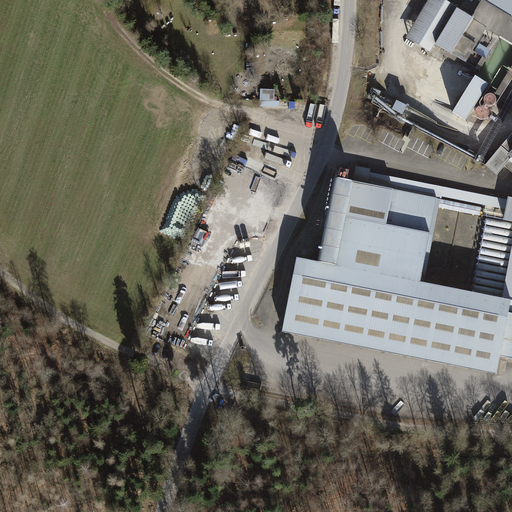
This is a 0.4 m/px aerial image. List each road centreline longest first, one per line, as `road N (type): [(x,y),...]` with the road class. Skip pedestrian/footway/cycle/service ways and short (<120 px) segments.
road 1 (track): [(0,271),(69,322),(207,391),(415,426),(511,433)]
road 2 (residential): [(207,391),(328,137),(351,0)]
road 3 (unknown): [(320,156),(511,194)]
road 4 (track): [(225,108),(137,51),(99,0)]
road 5 (unclassified): [(163,511),(207,391)]
